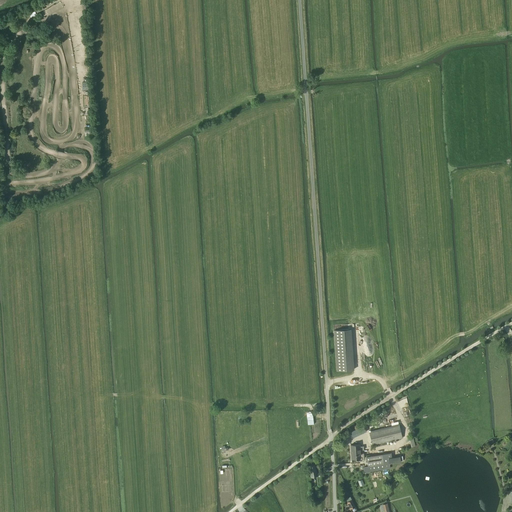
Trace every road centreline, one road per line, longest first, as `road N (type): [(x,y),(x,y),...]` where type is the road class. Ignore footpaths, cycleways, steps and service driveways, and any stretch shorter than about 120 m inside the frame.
road 1 (unclassified): [(335,511),(299,0)]
road 2 (track): [(231,511),(347,423),(511,323)]
road 3 (track): [(111,511),(111,395),(310,407),(328,416)]
road 4 (track): [(326,381),(362,373),(382,383),(511,308)]
